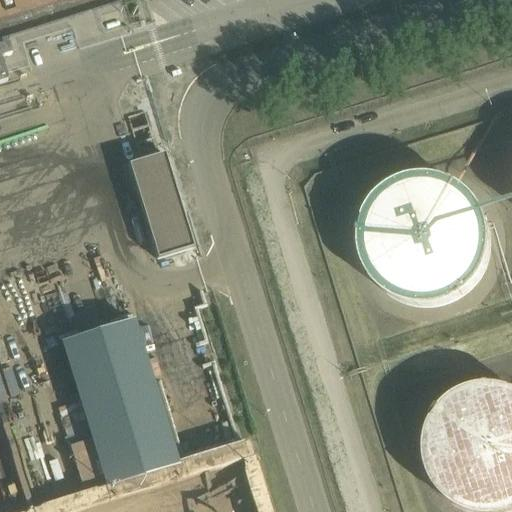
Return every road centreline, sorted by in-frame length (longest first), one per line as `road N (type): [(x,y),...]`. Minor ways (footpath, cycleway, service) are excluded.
road 1 (unclassified): [(313,511),(202,151),(203,118),(213,100),(251,75),(499,0)]
road 2 (unknown): [(118,174),(81,73),(0,98)]
road 3 (unknown): [(0,210),(118,174)]
road 4 (unknown): [(118,174),(162,287)]
